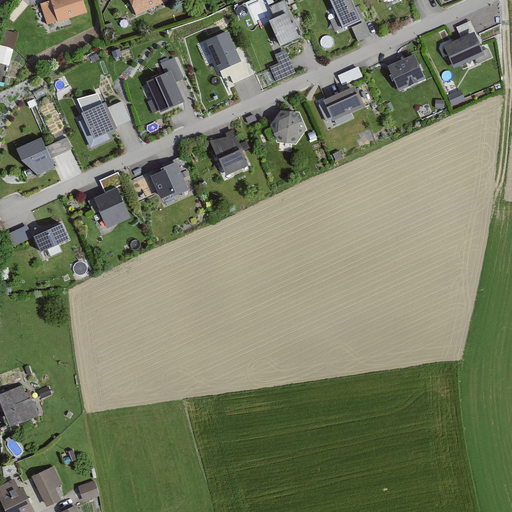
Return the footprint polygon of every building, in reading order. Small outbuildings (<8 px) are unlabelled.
[(81,0),(40,0),(49,26),(86,13),(81,0)] [(164,0),(125,0),(132,16),(166,2),(164,0)] [(264,21),(275,48),(298,39),(282,0),(266,7),(271,18),(264,21)] [(347,0),(324,0),(337,28),(356,20),(347,0)] [(20,35),(4,31),(0,44),(0,65),(12,68),(20,35)] [(472,31),(442,43),(451,67),(474,59),(482,55),(479,49),(472,31)] [(227,33),(204,43),(226,89),(251,77),(239,50),(236,52),(227,33)] [(488,46),(479,49),(482,55),(474,59),(476,63),(493,56),(488,46)] [(277,63),(269,67),(274,80),(295,71),(285,48),(273,53),(277,63)] [(410,53),(384,65),(395,90),(422,78),(410,53)] [(163,72),(142,82),(157,114),(182,102),(172,81),(183,76),(173,56),(159,62),(163,72)] [(359,64),(337,73),(342,83),(363,74),(359,64)] [(351,85),(318,100),(327,121),(360,107),(351,85)] [(461,89),(448,94),(452,105),(465,100),(461,89)] [(102,100),(77,111),(89,138),(129,119),(121,101),(105,108),(102,100)] [(299,113),(278,112),(270,126),(277,143),(296,145),(306,130),(299,113)] [(231,129),(206,140),(222,175),(248,163),(231,129)] [(66,135),(43,145),(49,158),(73,149),(66,135)] [(39,136),(12,148),(17,160),(32,174),(52,165),(49,158),(43,145),(39,136)] [(184,156),(146,173),(157,197),(171,191),(173,195),(188,188),(181,173),(190,169),(184,156)] [(115,188),(89,199),(103,230),(129,219),(115,188)] [(59,223),(30,236),(37,253),(66,240),(59,223)] [(10,229),(14,241),(30,236),(26,224),(10,229)] [(21,384),(0,391),(0,409),(6,425),(39,413),(30,389),(24,391),(21,384)] [(48,385),(37,389),(40,397),(50,394),(48,385)] [(51,465),(29,476),(44,507),(60,499),(54,486),(60,483),(51,465)] [(17,475),(0,482),(0,507),(2,511),(33,511),(34,511),(17,475)] [(91,479),(75,485),(80,499),(97,493),(91,479)] [(76,511),(73,503),(58,510),(59,511),(76,511)]
